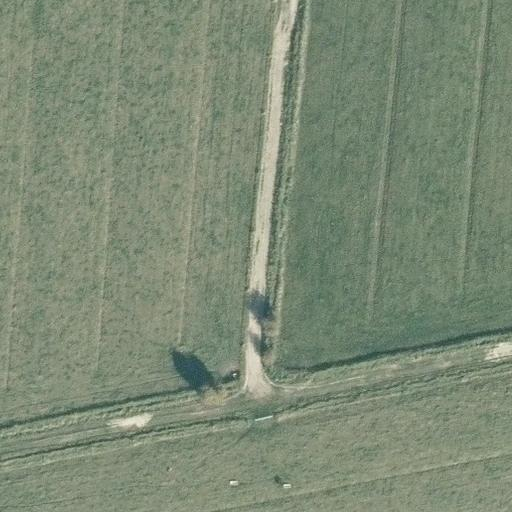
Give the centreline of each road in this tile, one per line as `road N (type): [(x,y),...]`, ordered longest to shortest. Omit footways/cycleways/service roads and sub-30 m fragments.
road 1 (track): [(511,346),(0,448)]
road 2 (track): [(285,0),(255,364),(267,397)]
